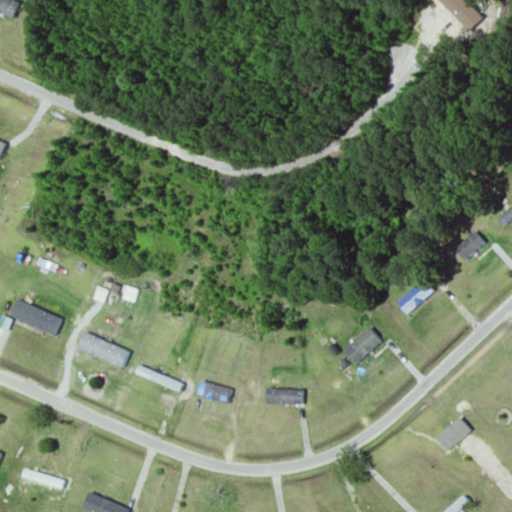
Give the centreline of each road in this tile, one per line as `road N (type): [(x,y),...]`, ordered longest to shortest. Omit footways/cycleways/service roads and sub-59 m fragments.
road 1 (residential): [(0,379),(211,467),(298,468),(379,428),(511,304)]
road 2 (residential): [(403,57),(388,98),(322,155),(273,171),(205,164),(0,75)]
